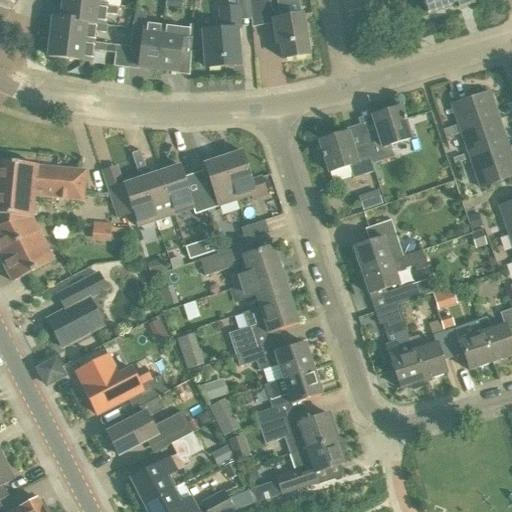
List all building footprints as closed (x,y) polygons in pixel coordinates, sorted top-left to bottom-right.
[(271,10),(269,0),(249,0),(251,20),(252,27),(273,24),(275,36),(278,35),(283,59),(308,54),(302,17),(300,17),(297,0),(292,0),(279,2),(280,13),(277,14),(271,10)] [(422,0),(427,14),(466,0),(422,0)] [(61,20),(103,25),(105,14),(117,15),(118,8),(106,6),(63,1),(61,19),(61,20)] [(205,68),(240,66),(237,29),(242,29),(240,6),(217,7),(219,30),(203,31),(205,68)] [(53,18),(50,38),(93,43),(94,32),(106,33),(107,25),(103,25),(61,20),(61,19),(53,18)] [(138,67),(157,70),(162,27),(131,24),(128,47),(128,48),(140,50),(138,67)] [(162,27),(157,70),(177,72),(179,54),(190,56),(191,40),(181,38),(182,30),(162,27)] [(93,43),(50,38),(48,57),(90,62),(92,51),(104,52),(104,44),(93,43)] [(116,46),(113,66),(125,68),(128,47),(116,46)] [(461,133),(499,120),(490,92),(451,105),(461,133)] [(372,164),(394,157),(390,145),(411,139),(401,107),(372,116),(371,114),(357,119),(359,125),(372,164)] [(470,160),(509,147),(499,120),(461,133),(470,160)] [(372,164),(359,125),(346,128),(347,133),(318,142),(328,173),(348,167),(353,179),(374,172),(372,164)] [(443,130),(445,138),(461,133),(458,125),(443,130)] [(480,188),(511,177),(511,157),(509,147),(470,160),(480,188)] [(223,158),(237,200),(251,196),(252,200),(266,195),(261,178),(251,182),(241,151),(223,158)] [(207,210),(237,200),(223,158),(204,164),(206,170),(194,174),(207,210)] [(36,166),(0,162),(0,257),(12,280),(52,259),(30,219),(31,219),(31,218),(36,216),(38,207),(33,203),(33,197),(84,202),(87,170),(36,165),(36,166)] [(156,221),(142,178),(124,184),(117,165),(101,171),(107,189),(117,219),(133,214),(137,227),(139,226),(144,232),(154,229),(155,221),(156,221)] [(207,210),(194,174),(183,177),(179,166),(161,172),(175,215),(193,209),(194,214),(207,210)] [(156,221),(175,215),(161,172),(142,178),(156,221)] [(377,190),(368,193),(373,207),(382,204),(377,190)] [(508,235),(511,233),(511,202),(499,207),(508,235)] [(264,220),(240,228),(245,241),(268,233),(264,220)] [(403,257),(391,220),(365,229),(369,240),(357,244),(358,246),(353,248),(361,271),(403,257)] [(99,228),(100,242),(120,241),(119,227),(99,228)] [(481,230),(470,233),(475,249),(486,245),(481,230)] [(229,290),(282,272),(273,246),(253,252),(250,243),(199,260),(205,276),(233,267),(232,262),(242,259),(246,269),(225,277),(229,290)] [(399,285),(394,270),(398,269),(399,272),(415,266),(416,271),(428,267),(422,250),(411,254),(403,257),(361,271),(368,295),(399,285)] [(61,348),(104,325),(90,300),(108,290),(98,271),(55,294),(64,310),(46,320),(61,348)] [(258,308),(290,298),(282,272),(229,290),(234,304),(255,297),(258,308)] [(398,306),(397,305),(417,299),(412,284),(370,298),(375,313),(398,306)] [(175,309),(185,305),(179,287),(169,290),(175,309)] [(298,324),(290,298),(258,308),(242,313),(250,337),(231,343),(235,355),(282,340),(279,330),(298,324)] [(423,381),(409,339),(398,306),(375,313),(379,325),(382,324),(389,344),(385,346),(400,389),(423,381)] [(481,333),(492,363),(511,355),(511,345),(511,342),(511,309),(499,313),(504,325),(491,329),(487,318),(477,321),(481,333)] [(452,357),(444,332),(443,332),(439,320),(428,324),(435,344),(422,348),(418,336),(409,339),(423,381),(447,374),(442,360),(452,357)] [(481,333),(468,337),(464,325),(444,332),(452,357),(462,354),(468,371),(492,363),(481,333)] [(282,379),(313,369),(305,343),(285,349),(282,340),(235,355),(239,367),(256,362),(259,372),(278,365),(282,379)] [(197,349),(183,354),(188,368),(202,364),(197,349)] [(76,372),(84,386),(81,387),(96,415),(145,389),(151,401),(169,391),(161,375),(152,379),(145,365),(132,372),(130,368),(119,373),(109,354),(76,372)] [(46,385),(64,376),(55,360),(38,369),(46,385)] [(259,426),(305,411),(302,401),(322,395),(313,369),(282,379),(263,385),(271,409),(255,414),(259,426)] [(212,383),(200,386),(205,402),(216,398),(212,383)] [(208,407),(214,419),(231,410),(225,399),(208,407)] [(142,405),(133,410),(131,411),(134,417),(106,432),(118,456),(147,441),(154,451),(163,447),(163,448),(171,444),(192,433),(181,411),(153,426),(142,405)] [(289,454),(336,438),(328,414),(308,420),(305,411),(259,426),(265,444),(283,438),(289,454),(288,454),(289,454)] [(192,433),(171,444),(176,454),(170,458),(129,479),(143,505),(175,488),(169,475),(177,471),(190,464),(187,458),(202,451),(192,433)] [(289,454),(288,454),(293,470),(274,475),(280,496),(333,478),(329,468),(345,463),(336,438),(289,454)] [(0,500),(9,496),(3,485),(14,479),(3,457),(0,458),(0,500)] [(234,461),(223,467),(229,480),(241,475),(234,461)] [(175,488),(143,505),(146,511),(193,511),(197,510),(191,498),(191,497),(184,484),(175,488)] [(202,507),(203,511),(233,511),(256,502),(249,489),(227,499),(224,490),(200,502),(202,507)] [(4,511),(2,506),(0,506),(0,511),(48,511),(46,507),(43,510),(37,499),(11,511),(4,511)]
